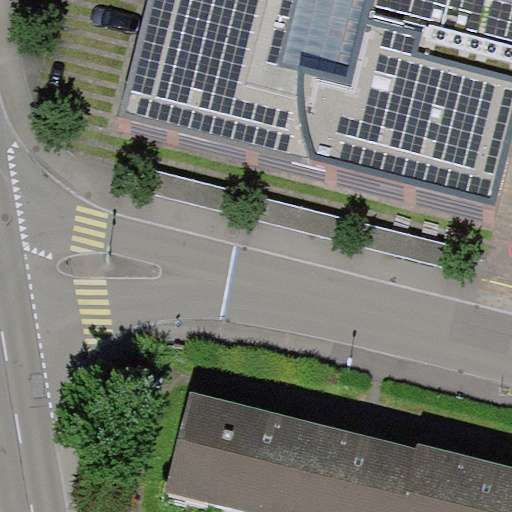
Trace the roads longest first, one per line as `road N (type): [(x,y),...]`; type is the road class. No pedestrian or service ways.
road 1 (residential): [(0,238),(511,361)]
road 2 (secondary): [(32,511),(0,319)]
